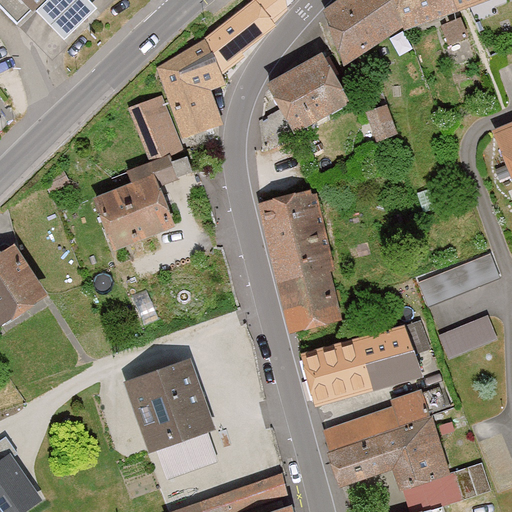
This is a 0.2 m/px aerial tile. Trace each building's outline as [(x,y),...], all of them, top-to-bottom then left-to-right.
[(41,0),(0,0),(0,7),(17,24),(41,0)] [(63,37),(91,8),(83,0),(50,0),(38,12),(63,37)] [(262,0),(203,43),(217,71),(297,0),(262,0)] [(403,25),(392,0),(344,0),(325,15),(346,65),(403,25)] [(392,0),(403,25),(406,33),(456,14),(450,0),(392,0)] [(450,0),(456,14),(492,0),(450,0)] [(462,19),(441,25),(447,43),(468,36),(462,19)] [(224,84),(217,71),(203,43),(158,68),(183,139),(220,126),(209,91),(224,84)] [(264,151),(349,105),(321,56),(268,85),(281,109),(262,120),(261,146),(264,151)] [(129,111),(150,163),(167,157),(181,151),(161,99),(129,111)] [(376,141),(398,134),(387,104),(366,112),(376,141)] [(511,178),(511,127),(494,135),(511,178)] [(114,250),(174,228),(157,185),(175,178),(167,157),(150,163),(130,171),(134,182),(94,197),(114,250)] [(50,194),(70,185),(61,167),(42,175),(50,194)] [(260,206),(293,333),(341,322),(329,270),(333,269),(315,193),(260,206)] [(0,325),(46,297),(13,243),(0,251),(0,325)] [(423,306),(498,275),(487,250),(413,281),(423,306)] [(450,358),(494,339),(485,318),(441,337),(450,358)] [(314,406),(418,377),(404,326),(300,355),(314,406)] [(217,462),(208,434),(215,431),(190,358),(124,381),(149,454),(158,451),(168,479),(217,462)] [(323,430),(329,450),(326,451),(337,486),(394,469),(400,487),(448,472),(430,416),(427,417),(419,391),(392,399),(395,407),(323,430)] [(15,453),(3,438),(0,440),(0,511),(20,511),(40,498),(10,457),(15,453)] [(231,511),(286,494),(280,476),(170,511),(231,511)]
